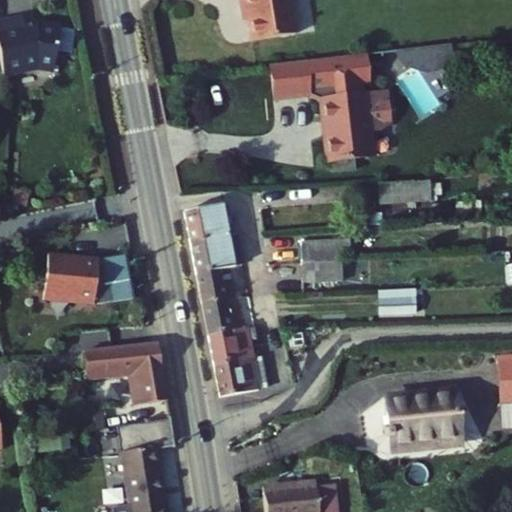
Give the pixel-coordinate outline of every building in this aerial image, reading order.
[(256,0),(263,40),(307,33),(302,0),(256,0)] [(19,28),(0,31),(0,86),(33,80),(48,83),(56,39),(33,34),(21,37),(19,28)] [(338,96),(341,96),(346,131),(342,131),(346,159),(393,152),(390,127),(398,126),(409,118),(405,88),(377,91),(376,81),(387,80),(383,50),(322,58),(327,93),(338,96)] [(322,58),(288,62),(292,97),(327,93),(322,58)] [(400,193),(450,188),(448,170),(398,175),(400,193)] [(240,203),(201,209),(206,243),(245,237),(240,203)] [(249,266),(255,265),(251,236),(245,237),(206,243),(210,272),(249,266)] [(315,260),(355,257),(353,237),(313,240),(315,260)] [(100,259),(47,252),(42,301),(95,306),(134,301),(124,255),(100,259)] [(316,280),(356,277),(355,257),(315,260),(316,280)] [(254,298),(249,266),(210,272),(215,304),(254,298)] [(396,311),(431,309),(430,294),(395,296),(396,311)] [(259,331),(254,298),(215,304),(220,337),(259,331)] [(264,361),(259,331),(220,337),(225,367),(264,361)] [(159,370),(155,346),(85,354),(88,378),(131,373),(159,370)] [(272,360),(264,361),(225,367),(230,397),(277,390),(272,360)] [(163,399),(159,370),(131,373),(134,404),(163,399)] [(400,441),(467,434),(462,393),(395,400),(397,422),(393,423),(394,434),(399,434),(400,441)] [(0,459),(15,457),(9,414),(0,415),(0,459)] [(168,420),(118,427),(122,453),(116,454),(125,511),(167,511),(157,448),(172,446),(168,420)] [(321,511),(318,485),(282,489),(284,511),(321,511)] [(270,511),(284,511),(282,489),(268,491),(270,511)]
